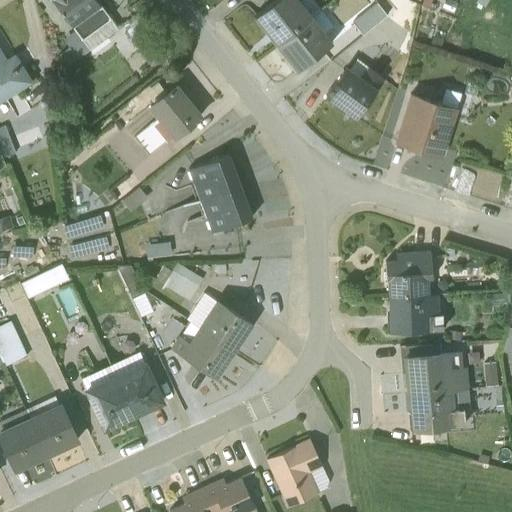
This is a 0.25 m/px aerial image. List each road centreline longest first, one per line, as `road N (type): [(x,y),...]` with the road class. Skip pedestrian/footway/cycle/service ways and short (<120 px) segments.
road 1 (residential): [(36,511),(268,402),(315,348)]
road 2 (residential): [(311,187),(288,144),(175,0)]
road 3 (residential): [(311,187),(365,189),(511,235)]
road 4 (residential): [(315,348),(311,187)]
